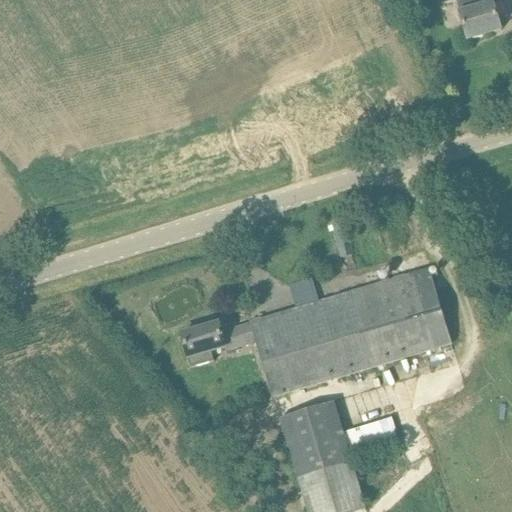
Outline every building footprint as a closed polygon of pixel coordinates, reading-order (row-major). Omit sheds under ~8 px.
[(490,0),(440,0),(441,5),(456,1),(468,41),(501,31),(493,4),(491,4),(490,0)] [(352,246),(339,248),(341,257),(354,255),(352,246)] [(258,345),(259,347),(274,399),(452,345),(429,270),(252,324),(252,325),(221,334),(218,325),(182,336),(192,369),(214,362),(212,354),(224,350),(225,354),(258,345)] [(137,343),(131,348),(138,356),(144,350),(137,343)] [(468,511),(511,511),(511,374),(508,359),(474,369),(480,389),(437,401),(468,511)] [(299,479),(353,463),(344,433),(335,404),(281,420),(299,479)] [(391,418),(344,433),(353,463),(401,448),(391,418)]
